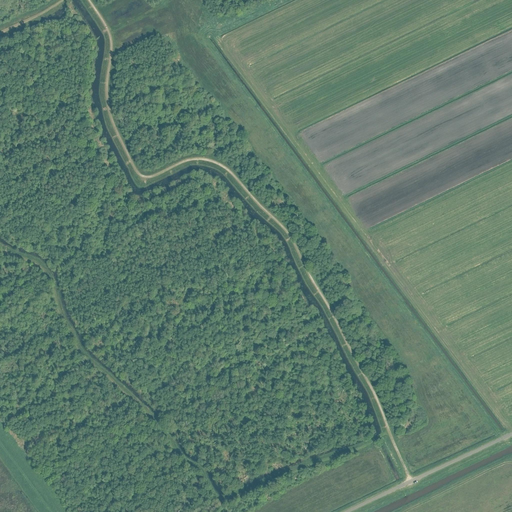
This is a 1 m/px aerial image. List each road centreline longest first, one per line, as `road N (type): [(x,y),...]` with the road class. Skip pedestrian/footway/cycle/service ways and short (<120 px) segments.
road 1 (track): [(389,432),(291,238),(232,174),(201,158),(147,178),(137,173),(106,104),(111,43),(88,0)]
road 2 (unclassified): [(346,511),(511,433)]
road 3 (track): [(401,511),(511,458)]
